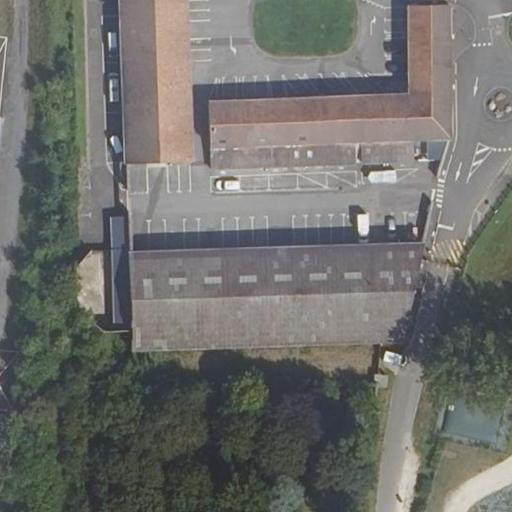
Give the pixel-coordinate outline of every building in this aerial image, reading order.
[(119,0),(126,164),(189,162),(184,0),(119,0)] [(448,6),(409,5),(410,96),(208,104),(210,169),(356,164),(355,142),(360,142),(362,163),(414,161),(413,140),(449,138),(448,6)] [(423,244),(368,246),(369,256),(371,343),(402,342),(423,244)] [(129,254),(129,264),(369,256),(368,246),(129,254)] [(369,256),(129,264),(132,350),(371,343),(369,256)] [(0,415),(12,416),(15,353),(0,352),(0,415)] [(387,376),(378,375),(377,387),(386,387),(387,376)] [(452,395),(445,432),(495,441),(502,404),(452,395)]
